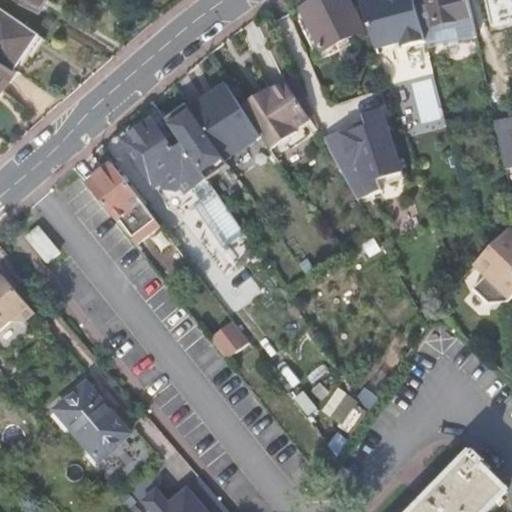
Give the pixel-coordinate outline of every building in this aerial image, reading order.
[(18,0),(39,12),(46,0),(18,0)] [(349,0),(323,0),(302,10),(322,52),(365,31),(349,0)] [(417,0),(380,0),(363,5),(379,51),(405,43),(412,47),(428,42),(417,0)] [(470,0),(417,0),(428,42),(428,45),(479,40),(470,0)] [(0,6),(0,57),(14,67),(37,32),(0,6)] [(0,91),(18,70),(14,67),(0,57),(0,91)] [(315,114),(299,75),(288,82),(312,118),(316,116),(315,114)] [(416,79),(422,130),(446,127),(439,77),(416,79)] [(261,95),(244,106),(273,150),(280,145),(293,137),(300,132),(297,128),(312,118),(288,82),(272,93),(273,94),(265,100),(261,95)] [(273,150),(244,106),(200,134),(202,136),(203,135),(238,187),(279,159),(273,150)] [(337,163),(358,200),(384,191),(382,186),(380,180),(404,172),(383,110),(365,116),(366,120),(368,126),(344,134),(343,131),(325,137),(330,151),(337,163)] [(206,175),(185,144),(177,150),(171,141),(156,120),(125,142),(128,146),(131,150),(146,172),(163,195),(182,199),(209,179),(206,175)] [(358,126),(343,131),(344,134),(368,126),(366,120),(357,123),(358,126)] [(185,144),(179,136),(171,141),(177,150),(185,144)] [(295,141),(293,137),(280,145),(283,149),(295,141)] [(90,183),(120,222),(132,212),(173,264),(184,256),(144,205),(140,199),(114,165),(90,183)] [(406,178),(404,172),(380,180),(382,186),(406,178)] [(40,228),(29,237),(48,262),(60,253),(40,228)] [(511,230),(511,229),(476,267),(486,277),(476,288),(491,304),(510,303),(511,301),(511,230)] [(0,328),(10,320),(23,321),(34,311),(2,273),(0,274),(0,328)] [(214,336),(230,357),(252,341),(236,319),(214,336)] [(89,385),(57,411),(100,462),(131,436),(89,385)] [(486,511),(506,493),(481,469),(486,464),(476,454),(471,459),(470,458),(457,471),(446,461),(435,472),(436,474),(446,483),(441,488),(439,486),(423,503),(425,505),(417,511),(486,511)] [(446,483),(436,474),(404,506),(410,511),(417,511),(425,505),(423,503),(439,486),(441,488),(446,483)] [(229,511),(201,479),(179,497),(171,505),(162,495),(158,490),(144,502),(152,511),(229,511)] [(171,505),(179,497),(171,487),(162,495),(171,505)]
